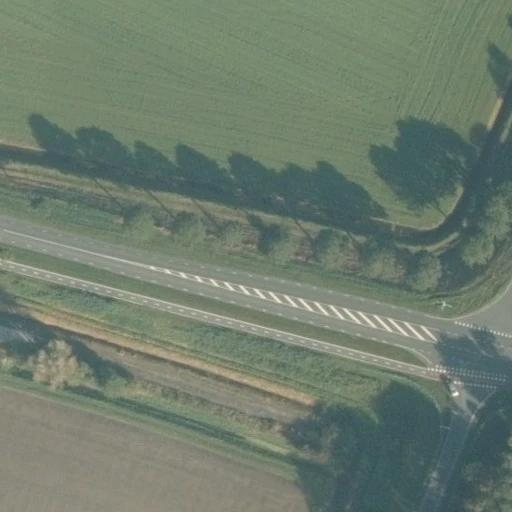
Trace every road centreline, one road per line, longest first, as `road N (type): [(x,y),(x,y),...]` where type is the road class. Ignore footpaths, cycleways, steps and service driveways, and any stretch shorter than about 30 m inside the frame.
road 1 (secondary): [(26,236),(488,348)]
road 2 (trunk): [(488,348),(426,511)]
